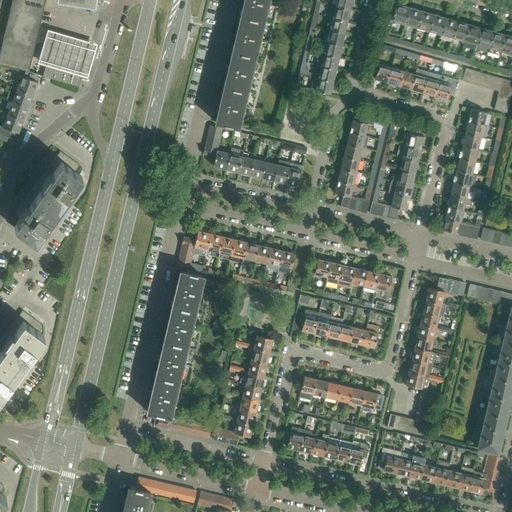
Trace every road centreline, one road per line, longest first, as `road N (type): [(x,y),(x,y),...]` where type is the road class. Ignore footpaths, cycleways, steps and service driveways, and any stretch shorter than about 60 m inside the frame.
road 1 (secondary): [(77,447),(183,0)]
road 2 (residential): [(264,461),(291,355),(387,371),(416,261)]
road 3 (secondary): [(110,169),(43,439)]
road 4 (residential): [(126,428),(177,205)]
road 5 (residential): [(474,511),(264,461)]
road 6 (residential): [(422,237),(446,127),(349,101)]
road 7 (residential): [(184,180),(226,0)]
road 8 (secondary): [(150,0),(110,169)]
road 9 (residential): [(264,461),(126,428)]
road 10 (residential): [(257,490),(119,458)]
road 11 (residential): [(177,205),(303,233)]
road 12 (residential): [(308,212),(184,180)]
road 13 (residential): [(308,212),(327,130),(349,101)]
